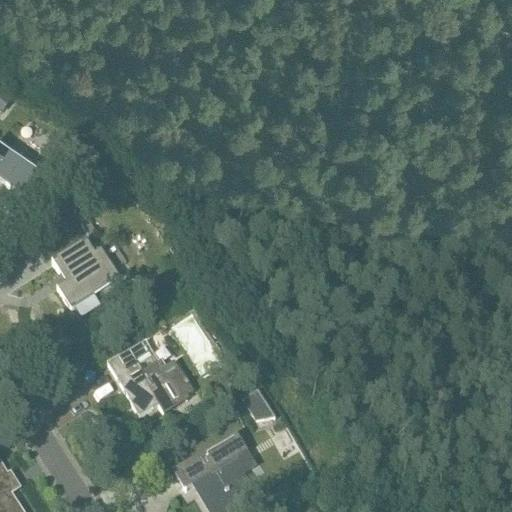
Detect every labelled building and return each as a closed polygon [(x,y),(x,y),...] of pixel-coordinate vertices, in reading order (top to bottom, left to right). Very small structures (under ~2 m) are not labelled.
[(0,92),(0,111),(3,114),(12,102),(0,92)] [(23,204),(41,180),(0,152),(0,194),(4,189),(23,204)] [(87,219),(80,224),(89,237),(96,233),(87,219)] [(94,256),(86,242),(52,264),(65,285),(53,292),(54,292),(56,291),(70,313),(79,307),(87,320),(102,310),(94,297),(119,282),(100,252),(94,256)] [(158,364),(147,344),(106,369),(138,420),(151,412),(152,413),(158,410),(163,417),(189,401),(187,398),(193,394),(174,363),(164,368),(161,362),(158,364)] [(256,425),(275,420),(259,395),(243,405),(256,425)] [(257,469),(236,436),(219,446),(174,475),(185,493),(194,488),(208,511),(239,511),(258,501),(243,477),(257,469)] [(0,511),(22,511),(0,479),(0,478),(4,476),(0,469),(0,511)]
